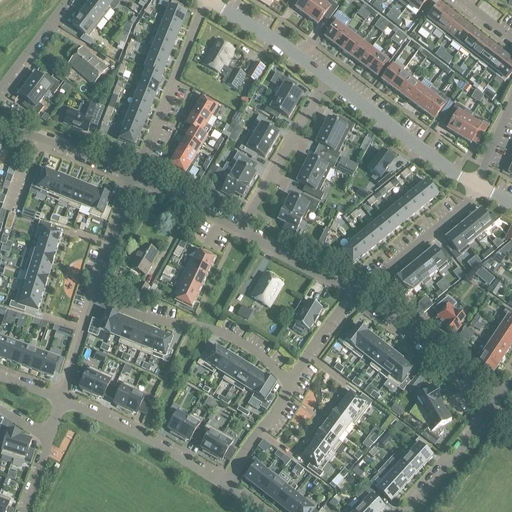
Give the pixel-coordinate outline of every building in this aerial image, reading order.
[(92,0),(87,7),(103,19),(111,9),(109,8),(98,0),(92,0)] [(307,18),(319,1),(317,0),(302,0),(296,10),(307,18)] [(400,0),(399,2),(398,2),(406,9),(409,5),(413,0),(400,0)] [(413,0),(409,5),(410,5),(419,12),(428,0),(413,0)] [(173,1),(166,18),(182,25),(186,14),(176,10),(178,5),(179,4),(173,1)] [(319,1),(307,18),(317,26),(325,16),(329,20),(338,8),(329,1),(326,6),(319,1)] [(373,11),(368,7),(365,5),(357,14),(365,21),(370,15),(373,11)] [(448,12),(439,6),(434,11),(427,20),(421,29),(430,36),(435,29),(448,12)] [(85,11),(83,9),(78,15),(96,29),(103,19),(87,7),(85,11)] [(434,11),(431,9),(424,18),(427,20),(434,11)] [(448,12),(435,29),(444,37),(445,36),(446,34),(457,20),(448,12)] [(76,22),(73,26),(89,39),(96,29),(78,15),(74,21),(76,22)] [(213,26),(217,19),(208,15),(204,22),(213,26)] [(166,18),(162,28),(178,35),(182,25),(166,18)] [(330,32),(325,39),(334,45),(345,31),(346,29),(333,19),(326,29),(330,32)] [(457,20),(446,34),(445,36),(444,37),(452,43),(454,40),(465,26),(457,20)] [(345,31),(334,45),(342,52),(353,37),(354,37),(357,33),(348,26),(346,29),(345,31)] [(465,26),(454,40),(452,43),(461,50),(474,33),(465,26)] [(162,28),(157,38),(174,45),(178,35),(162,28)] [(483,39),(474,33),(461,50),(470,56),(483,39)] [(354,37),(353,37),(342,52),(351,58),(362,44),(354,37)] [(157,38),(153,48),(170,55),(174,45),(157,38)] [(491,46),(483,39),(470,56),(478,63),(491,46)] [(234,51),(217,41),(203,64),(230,79),(233,74),(223,69),(234,51)] [(371,50),(362,44),(351,58),(360,65),(371,50)] [(500,53),(491,46),(478,63),(487,70),(489,67),(500,53)] [(68,64),(93,86),(107,69),(83,48),(68,64)] [(153,48),(149,58),(166,65),(170,55),(153,48)] [(371,50),(360,65),(368,71),(379,57),(371,50)] [(489,67),(487,70),(495,76),(497,73),(507,59),(500,53),(489,67)] [(379,57),(368,71),(377,78),(388,63),(379,57)] [(166,65),(149,58),(145,69),(147,70),(162,75),(166,65)] [(511,62),(507,59),(497,73),(495,76),(504,84),(511,73),(511,62)] [(406,68),(397,62),(382,81),(391,88),(402,73),(406,68)] [(255,63),(246,78),(258,85),(267,70),(255,63)] [(162,75),(147,70),(143,80),(160,87),(164,76),(162,75)] [(233,74),(230,79),(227,85),(237,90),(245,77),(235,71),(233,74)] [(410,80),(402,73),(391,88),(399,95),(410,80)] [(33,78),(31,77),(26,84),(44,98),(49,91),(54,95),(61,86),(49,77),(45,82),(36,74),(33,78)] [(295,84),(282,77),(276,87),(282,90),(277,97),(295,107),(302,96),(292,90),(295,84)] [(143,80),(140,88),(139,90),(156,97),(160,87),(143,80)] [(419,86),(410,80),(399,95),(408,101),(419,86)] [(21,91),(22,92),(19,96),(26,101),(22,106),(37,117),(44,108),(39,104),(44,98),(26,84),(21,91)] [(427,93),(419,86),(408,101),(417,107),(427,93)] [(139,90),(135,100),(152,107),(156,97),(139,90)] [(427,93),(417,107),(425,114),(436,99),(427,93)] [(492,93),(488,99),(491,102),(496,96),(492,93)] [(436,99),(425,114),(434,120),(440,113),(444,116),(453,105),(448,101),(448,102),(439,95),(436,99)] [(268,106),(265,112),(275,118),(278,113),(289,119),(295,107),(277,97),(271,108),(268,106)] [(196,108),(212,117),(215,119),(221,109),(202,98),(196,108)] [(135,100),(131,110),(147,117),(152,107),(135,100)] [(448,129),(447,130),(459,137),(470,120),(473,115),(473,114),(456,104),(456,105),(448,117),(454,120),(448,129)] [(72,112),(67,125),(87,132),(90,125),(93,115),(101,118),(104,111),(90,105),(85,117),(80,115),(72,112)] [(196,108),(191,116),(207,125),(212,117),(196,108)] [(131,110),(127,120),(143,127),(147,117),(131,110)] [(46,114),(42,120),(47,123),(51,118),(46,114)] [(191,116),(185,125),(191,129),(192,128),(200,133),(202,134),(207,137),(212,128),(210,127),(207,125),(191,116)] [(256,121),(253,126),(258,129),(254,136),(272,147),(279,135),(271,131),(269,129),(272,124),(259,117),(256,121)] [(327,120),(321,131),(344,142),(349,131),(350,131),(352,132),(355,126),(339,118),(336,122),(328,118),(327,120)] [(470,120),(459,137),(463,140),(471,145),(472,142),(474,138),(477,134),(482,138),(490,125),(480,119),(477,124),(470,120)] [(143,127),(127,120),(123,130),(139,137),(143,127)] [(191,129),(186,138),(202,147),(207,138),(207,137),(202,134),(200,133),(192,128),(191,129)] [(139,137),(123,130),(119,140),(135,147),(139,137)] [(321,131),(315,144),(319,146),(325,149),(323,154),(338,161),(341,155),(338,154),(344,142),(321,131)] [(245,140),(239,150),(252,158),(255,153),(258,154),(265,159),(272,147),(254,136),(249,143),(245,140)] [(186,138),(181,146),(196,156),(202,147),(186,138)] [(180,147),(175,155),(191,165),(194,166),(199,157),(196,156),(181,146),(180,147)] [(380,188),(391,179),(387,173),(386,172),(394,162),(382,153),(368,171),(374,176),(373,178),(377,181),(376,183),(380,188)] [(175,155),(169,165),(188,176),(194,166),(191,165),(175,155)] [(236,156),(230,166),(235,169),(231,176),(249,187),(256,175),(248,170),(246,169),(249,164),(236,156)] [(309,158),(303,170),(325,181),(331,170),(333,171),(336,165),(322,158),(320,163),(309,158)] [(359,166),(352,163),(350,169),(356,172),(359,166)] [(204,181),(205,181),(210,184),(218,169),(213,166),(204,181)] [(347,175),(353,178),(356,172),(350,169),(347,175)] [(303,170),(297,183),(308,188),(305,193),(321,201),(324,195),(320,193),(325,181),(303,170)] [(36,176),(30,191),(36,194),(38,189),(49,193),(56,175),(45,171),(42,178),(36,176)] [(56,175),(49,193),(47,198),(59,203),(60,200),(68,180),(56,175)] [(231,177),(222,192),(228,196),(230,192),(242,199),(249,187),(231,176),(231,177)] [(100,191),(105,178),(100,177),(95,189),(100,191)] [(78,184),(68,180),(60,200),(69,204),(78,184)] [(427,182),(417,190),(428,204),(438,196),(427,182)] [(78,184),(69,204),(68,207),(80,211),(82,207),(89,189),(78,184)] [(99,192),(89,189),(82,207),(91,211),(99,192)] [(359,190),(356,196),(365,200),(370,197),(370,195),(359,190)] [(428,204),(417,190),(409,197),(420,211),(428,204)] [(99,192),(91,211),(89,215),(106,222),(111,210),(106,208),(110,197),(99,192)] [(301,202),(290,197),(284,210),(303,219),(305,220),(309,212),(314,214),(319,204),(304,197),(301,202)] [(409,197),(400,204),(412,217),(420,211),(409,197)] [(412,217),(400,204),(392,210),(403,224),(412,217)] [(281,216),(278,221),(291,227),(289,232),(295,235),(303,219),(284,210),(282,209),(279,215),(281,216)] [(403,224),(392,210),(384,217),(395,231),(403,224)] [(481,210),(471,218),(484,234),(494,226),(493,225),(501,219),(493,215),(488,219),(481,210)] [(384,217),(376,224),(387,237),(395,231),(384,217)] [(471,218),(463,225),(476,240),(477,240),(484,234),(471,218)] [(35,238),(35,239),(39,240),(58,245),(62,234),(50,231),(52,225),(40,222),(38,227),(38,228),(35,238)] [(376,224),(368,230),(379,244),(387,237),(376,224)] [(463,225),(456,231),(469,247),(476,240),(463,225)] [(323,228),(317,242),(322,245),(329,231),(323,228)] [(368,230),(359,237),(371,251),(379,244),(368,230)] [(456,231),(446,239),(451,245),(447,249),(456,260),(459,258),(461,257),(470,249),(469,247),(456,231)] [(371,251),(359,237),(351,244),(362,258),(371,251)] [(36,250),(36,251),(55,256),(58,245),(39,240),(36,250)] [(387,248),(389,252),(399,247),(396,242),(387,248)] [(362,258),(351,244),(341,252),(353,266),(362,258)] [(131,267),(145,276),(158,254),(144,246),(131,267)] [(434,248),(425,256),(437,271),(439,273),(448,266),(452,262),(451,260),(446,254),(441,257),(437,252),(434,248)] [(28,260),(28,261),(33,262),(51,268),(52,268),(52,267),(55,256),(36,251),(36,250),(32,249),(31,249),(28,260)] [(204,254),(197,251),(193,260),(211,269),(215,259),(211,257),(212,255),(204,252),(204,254)] [(425,256),(417,263),(429,278),(437,271),(425,256)] [(193,260),(190,259),(186,269),(202,277),(206,279),(211,269),(193,260)] [(33,262),(29,273),(33,274),(48,278),(49,278),(48,278),(51,268),(33,262)] [(429,278),(417,263),(409,269),(421,284),(429,278)] [(202,277),(186,269),(181,279),(198,287),(201,289),(206,279),(202,277)] [(421,284),(409,269),(401,276),(413,291),(421,284)] [(481,269),(475,276),(482,281),(488,274),(481,269)] [(29,273),(26,283),(45,289),(48,278),(33,274),(29,273)] [(263,273),(249,297),(270,310),(284,286),(263,273)] [(413,291),(401,276),(387,287),(394,295),(398,291),(404,299),(413,291)] [(198,287),(181,279),(176,289),(180,291),(197,299),(201,289),(198,287)] [(21,282),(18,293),(41,300),(44,290),(45,290),(45,289),(26,283),(21,281),(21,282)] [(140,304),(149,288),(150,287),(141,282),(131,299),(140,304)] [(499,291),(492,287),(489,292),(495,296),(499,291)] [(197,299),(180,291),(176,301),(192,309),(197,299)] [(41,300),(18,293),(14,304),(38,311),(41,300)] [(448,298),(433,310),(440,316),(437,320),(446,328),(445,329),(446,330),(445,331),(452,336),(452,335),(453,336),(461,327),(459,326),(465,319),(452,309),(456,304),(448,298)] [(305,305),(301,303),(291,321),(296,324),(295,324),(310,332),(314,324),(315,325),(319,318),(318,317),(322,309),(308,301),(305,305)] [(243,307),(238,315),(247,320),(252,312),(243,307)] [(503,314),(505,316),(498,325),(501,327),(511,334),(511,312),(506,309),(503,314)] [(110,335),(118,317),(107,312),(102,323),(99,331),(100,332),(110,335)] [(118,317),(110,335),(121,339),(119,344),(128,321),(118,317)] [(92,319),(88,334),(98,338),(100,332),(99,331),(102,323),(92,319)] [(128,321),(119,344),(130,348),(139,326),(128,321)] [(477,324),(474,328),(480,332),(483,327),(477,324)] [(150,330),(139,326),(130,348),(141,353),(150,330)] [(368,333),(358,326),(343,345),(352,353),(355,349),(367,334),(368,333)] [(511,334),(501,327),(496,336),(511,347),(511,345),(511,334)] [(161,334),(150,330),(141,353),(152,357),(161,334)] [(172,339),(161,334),(152,357),(163,361),(163,362),(168,364),(173,352),(168,350),(172,339)] [(355,349),(352,353),(361,360),(364,356),(376,340),(367,334),(355,349)] [(0,335),(0,358),(1,359),(8,339),(0,335)] [(496,336),(490,344),(506,355),(511,347),(496,336)] [(463,339),(459,337),(453,346),(457,348),(463,339)] [(8,339),(1,359),(11,362),(18,342),(8,339)] [(385,347),(376,340),(364,356),(373,363),(385,347)] [(18,342),(11,362),(21,366),(29,346),(18,342)] [(506,355),(490,344),(484,353),(500,364),(506,355)] [(29,346),(21,366),(32,370),(39,350),(29,346)] [(209,357),(204,354),(197,365),(202,368),(203,368),(214,375),(217,371),(227,354),(216,347),(209,357)] [(373,363),(370,366),(379,374),(394,354),(385,347),(373,363)] [(50,354),(39,350),(32,370),(42,374),(50,354)] [(500,364),(484,353),(477,363),(493,374),(500,364)] [(50,354),(42,374),(46,375),(45,376),(52,378),(55,372),(60,374),(65,359),(59,357),(50,354)] [(227,354),(217,371),(225,376),(236,360),(227,354)] [(394,354),(379,374),(388,381),(403,361),(394,354)] [(236,360),(225,376),(223,380),(233,387),(236,383),(246,366),(236,360)] [(403,361),(388,381),(403,392),(410,382),(406,379),(413,369),(403,361)] [(246,366),(236,383),(233,387),(243,393),(245,389),(256,372),(246,366)] [(90,368),(86,375),(77,370),(73,382),(81,386),(80,389),(83,391),(82,393),(90,396),(101,373),(90,368)] [(256,372),(245,389),(254,394),(265,378),(256,372)] [(101,373),(90,396),(98,400),(99,398),(103,400),(104,397),(110,399),(115,388),(109,385),(112,378),(101,373)] [(254,394),(252,398),(262,405),(275,384),(265,378),(254,394)] [(115,388),(110,399),(115,402),(114,405),(117,406),(116,408),(124,412),(135,388),(124,383),(120,390),(115,388)] [(411,383),(405,390),(411,394),(416,387),(411,383)] [(136,389),(135,388),(124,412),(132,416),(133,414),(137,415),(138,412),(146,416),(152,405),(143,401),(146,396),(135,391),(136,389)] [(434,389),(428,393),(417,399),(423,409),(434,402),(436,405),(441,402),(434,389)] [(350,393),(343,402),(363,417),(370,407),(373,403),(362,395),(359,400),(350,393)] [(343,402),(337,411),(352,424),(356,427),(362,417),(363,417),(343,402)] [(423,409),(418,412),(424,421),(425,423),(440,413),(439,411),(440,411),(436,405),(434,402),(423,409)] [(405,411),(395,404),(390,411),(399,418),(405,411)] [(169,412),(163,424),(169,427),(168,430),(171,432),(170,434),(178,438),(188,420),(178,414),(180,410),(173,405),(169,412)] [(440,413),(425,423),(428,428),(431,434),(436,431),(451,421),(447,414),(448,413),(445,408),(442,409),(440,411),(439,411),(440,413)] [(336,411),(329,421),(345,433),(352,424),(337,411),(336,411)] [(190,415),(188,420),(178,438),(185,443),(186,441),(190,442),(191,440),(197,443),(203,432),(197,429),(201,422),(191,416),(190,415)] [(391,416),(384,425),(380,430),(384,433),(388,429),(395,422),(394,419),(391,416)] [(329,421),(323,430),(339,441),(345,433),(329,421)] [(207,425),(203,432),(197,443),(202,446),(200,449),(204,451),(202,453),(210,457),(223,434),(207,425)] [(323,430),(323,429),(315,439),(316,440),(331,451),(335,454),(343,444),(339,441),(323,430)] [(8,434),(2,432),(0,437),(0,444),(4,446),(1,456),(13,460),(21,435),(9,431),(8,434)] [(223,434),(210,457),(218,462),(219,459),(222,461),(224,459),(230,462),(237,452),(230,448),(234,441),(223,434)] [(388,434),(385,437),(389,441),(390,441),(391,442),(393,439),(392,438),(388,434)] [(21,435),(13,460),(31,466),(35,451),(29,449),(32,441),(28,440),(29,438),(21,435)] [(418,446),(411,454),(424,466),(427,463),(427,464),(432,458),(427,453),(432,448),(419,438),(415,443),(418,445),(417,446),(418,446)] [(331,451),(316,440),(310,448),(325,460),(331,451)] [(310,448),(302,458),(310,464),(307,469),(320,478),(324,473),(322,472),(329,462),(325,460),(310,448)] [(408,452),(400,461),(402,463),(415,475),(424,466),(411,454),(408,452)] [(246,468),(251,472),(245,480),(253,486),(253,485),(255,487),(268,471),(258,463),(259,462),(254,459),(246,468)] [(402,463),(400,461),(392,469),(407,484),(415,475),(402,463)] [(353,472),(360,479),(363,474),(356,468),(355,469),(353,472)] [(392,469),(383,479),(385,481),(399,494),(407,484),(392,469)] [(268,470),(268,471),(255,487),(265,494),(278,477),(268,470)] [(278,477),(265,494),(274,502),(286,488),(288,485),(278,477)] [(383,479),(375,487),(378,490),(391,502),(399,494),(385,481),(383,479)] [(286,488),(274,502),(284,509),(295,495),(286,488)] [(381,511),(384,509),(369,494),(361,503),(369,511),(381,511)] [(295,495),(284,509),(287,511),(296,511),(304,502),(295,495)] [(11,500),(0,496),(0,511),(13,511),(14,510),(8,508),(11,500)] [(304,502),(296,511),(316,511),(314,510),(316,507),(306,499),(304,502)] [(369,511),(361,503),(360,502),(351,511),(352,511),(369,511)]
